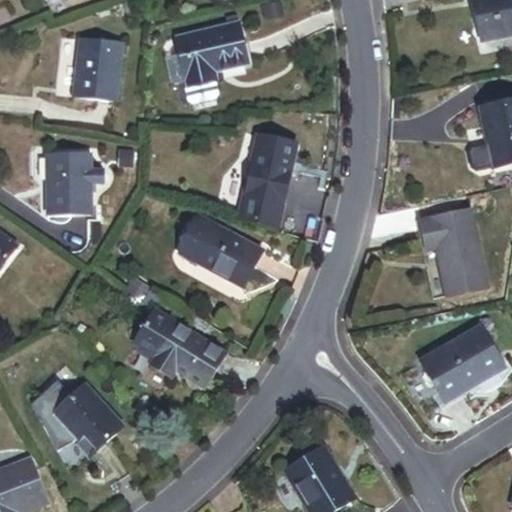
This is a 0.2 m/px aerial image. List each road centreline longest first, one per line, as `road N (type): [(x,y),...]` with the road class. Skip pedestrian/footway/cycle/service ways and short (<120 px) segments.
road 1 (residential): [(355,0),(368,82),(354,219),(305,347)]
road 2 (residential): [(305,347),(221,460),(156,511)]
road 3 (residential): [(305,347),(353,387),(427,477)]
